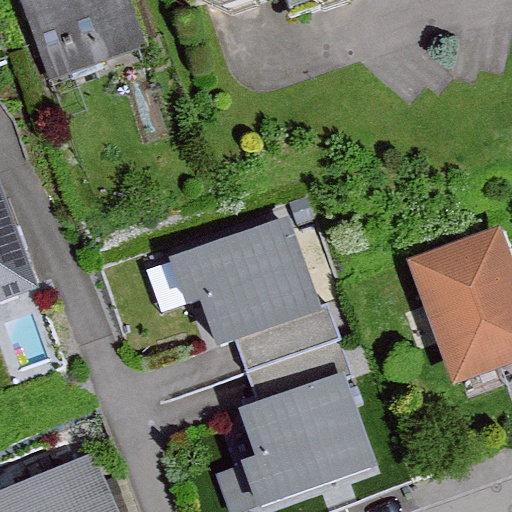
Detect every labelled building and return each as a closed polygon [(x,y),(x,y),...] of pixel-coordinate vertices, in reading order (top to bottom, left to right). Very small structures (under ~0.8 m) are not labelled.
[(15,0),(51,96),(155,58),(132,0),(15,0)] [(0,313),(33,302),(0,206),(0,313)] [(330,324),(295,226),(159,275),(179,331),(203,322),(218,364),(330,324)] [(452,400),(511,376),(511,266),(503,242),(405,279),(452,400)] [(242,511),(291,511),(383,479),(348,381),(236,422),(252,465),(229,473),(242,511)] [(0,511),(112,511),(93,464),(0,502),(0,511)]
